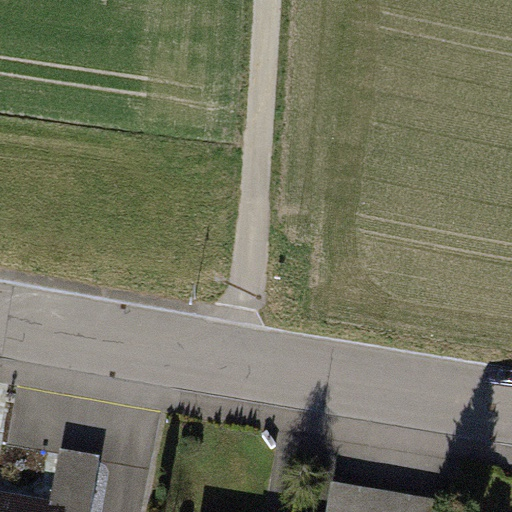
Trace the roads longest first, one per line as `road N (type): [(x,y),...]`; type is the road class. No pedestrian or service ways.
road 1 (residential): [(0,315),(511,400)]
road 2 (track): [(271,0),(236,359)]
